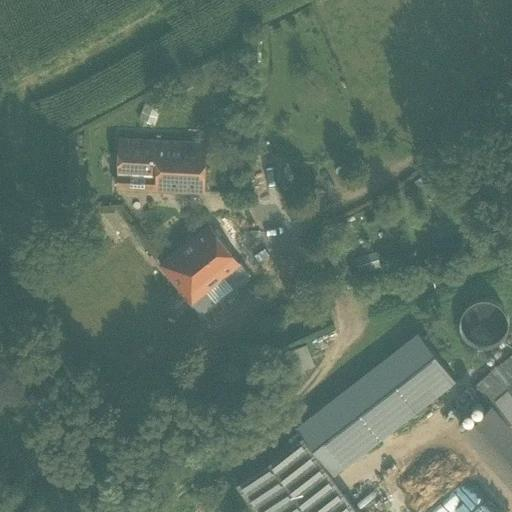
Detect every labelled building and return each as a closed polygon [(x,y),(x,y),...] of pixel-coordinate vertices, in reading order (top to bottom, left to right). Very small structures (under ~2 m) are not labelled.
[(206,143),(120,138),(117,186),(204,191),(206,143)] [(236,237),(219,215),(208,224),(225,246),(236,237)] [(208,224),(159,263),(192,303),(240,265),(229,251),(225,246),(208,224)] [(236,237),(225,246),(229,251),(241,242),(236,237)] [(240,265),(192,303),(200,312),(248,274),(240,265)] [(500,300),(464,303),(466,331),(477,330),(478,344),(504,342),(500,300)] [(419,333),(355,383),(392,430),(455,381),(419,333)] [(511,354),(475,386),(491,405),(492,405),(511,388),(511,354)] [(392,430),(355,383),(307,420),(313,429),(343,468),(392,430)] [(511,388),(492,405),(511,429),(511,388)] [(511,429),(492,405),(491,405),(461,431),(511,489),(511,429)] [(343,468),(313,429),(303,436),(332,477),(343,468)] [(357,511),(332,477),(303,436),(237,484),(257,511),(357,511)] [(433,504),(422,511),(497,511),(441,440),(405,468),(433,504)]
